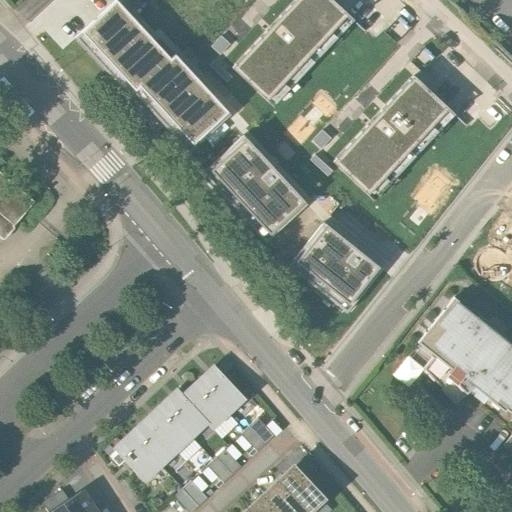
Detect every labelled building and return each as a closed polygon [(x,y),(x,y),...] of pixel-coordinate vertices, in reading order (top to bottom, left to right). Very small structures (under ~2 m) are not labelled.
[(188,153),(230,115),(174,55),(170,59),(115,0),(74,38),(128,97),(125,100),(155,132),(163,125),(188,153)] [(352,21),(330,0),(295,0),(231,68),(273,106),(280,98),(274,93),(289,77),(295,83),(330,45),(324,39),(339,23),(345,29),(352,21)] [(385,9),(381,19),(372,15),(367,26),(398,39),(407,18),(385,9)] [(454,115),(413,77),(332,163),(373,201),(381,192),(375,187),(389,171),(395,177),(431,139),(425,133),(440,118),(446,123),(454,115)] [(460,134),(438,150),(450,167),(472,150),(460,134)] [(271,237),(306,205),(243,136),(207,168),(221,183),(215,188),(225,199),(231,194),(248,212),(242,217),(252,229),(258,223),(271,237)] [(34,203),(0,173),(0,238),(2,241),(34,203)] [(346,313),(381,270),(322,223),(293,260),(310,274),(305,281),(317,290),(322,284),(339,298),(334,304),(346,313)] [(455,406),(473,389),(505,415),(507,411),(511,415),(511,347),(454,302),(418,346),(436,358),(422,371),(455,406)] [(408,354),(393,373),(410,387),(425,368),(408,354)] [(217,360),(201,374),(236,415),(252,401),(217,360)] [(201,374),(186,387),(219,429),(236,415),(201,374)] [(181,382),(163,398),(197,439),(215,424),(181,382)] [(163,398),(144,413),(179,455),(197,439),(163,398)] [(144,413),(126,429),(160,470),(179,455),(144,413)] [(250,454),(278,432),(263,414),(235,436),(250,454)] [(126,429),(108,445),(142,485),(160,470),(126,429)] [(280,480),(307,511),(313,511),(327,500),(297,466),(280,480)] [(174,496),(190,511),(191,511),(211,493),(195,476),(174,496)] [(307,511),(280,480),(264,494),(278,511),(307,511)] [(95,511),(97,511),(83,491),(52,511),(95,511)] [(249,511),(278,511),(264,494),(247,509),(249,511)]
